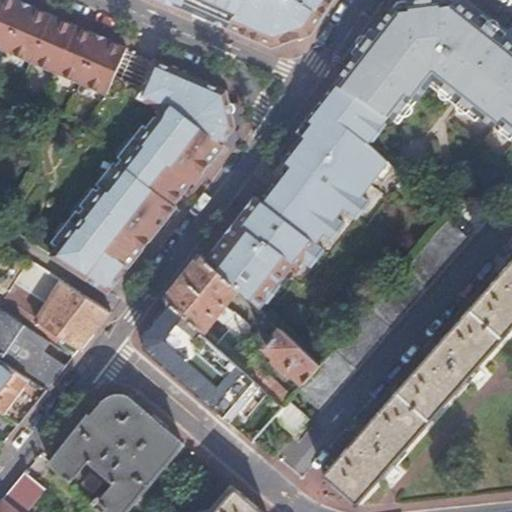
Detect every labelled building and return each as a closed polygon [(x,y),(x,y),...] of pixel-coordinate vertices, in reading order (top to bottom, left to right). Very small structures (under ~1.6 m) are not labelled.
[(12,0),(0,0),(0,41),(7,44),(1,55),(106,98),(128,48),(12,0)] [(163,0),(270,46),(309,32),(317,22),(331,0),(163,0)] [(404,14),(395,11),(386,21),(342,77),(321,103),(305,123),(311,128),(306,134),(301,140),(286,160),(283,164),(287,168),(259,203),(245,221),(240,228),(234,224),(228,231),(203,264),(236,292),(250,304),(276,272),(281,276),(290,265),(295,268),(341,211),(346,215),(358,200),(392,160),(368,142),(362,138),(382,111),(388,116),(397,124),(435,78),(490,121),(495,115),(511,128),(511,40),(487,20),(469,6),(461,0),(450,0),(427,7),(404,14)] [(427,7),(450,0),(413,0),(401,4),(395,11),(404,14),(427,7)] [(219,93),(149,65),(127,103),(144,111),(41,250),(104,291),(110,284),(128,260),(141,242),(157,222),(183,187),(200,165),(223,135),(228,128),(219,93)] [(388,116),(382,111),(362,138),(368,142),(388,116)] [(490,121),(511,138),(511,128),(495,115),(490,121)] [(296,135),(301,140),(306,134),(311,128),(305,123),(296,135)] [(253,199),(234,224),(240,228),(245,221),(259,203),(253,199)] [(358,200),(346,215),(353,221),(365,206),(358,200)] [(292,398),(284,408),(280,413),(301,430),(447,259),(426,241),(415,254),(408,262),(377,299),(320,366),(303,385),(292,398)] [(511,255),(322,477),(357,506),(511,324),(511,255)] [(162,303),(259,385),(284,408),(292,398),(240,354),(246,347),(229,333),(235,326),(231,322),(222,327),(214,320),(236,292),(203,264),(197,259),(190,268),(176,285),(162,303)] [(11,280),(0,295),(0,309),(1,311),(72,358),(82,347),(91,335),(101,323),(110,312),(36,264),(25,281),(49,296),(45,302),(11,280)] [(276,272),(250,304),(255,308),(281,276),(276,272)] [(141,349),(227,423),(259,385),(162,303),(139,333),(140,341),(141,349)] [(0,353),(49,386),(72,358),(1,311),(0,312),(0,353)] [(320,366),(283,333),(267,352),(303,385),(320,366)] [(0,416),(16,427),(21,420),(33,406),(45,392),(0,361),(0,416)] [(85,511),(133,511),(178,455),(128,416),(118,409),(114,407),(110,406),(106,406),(101,408),(93,414),(41,478),(59,492),(85,462),(111,482),(85,511)] [(230,426),(232,427),(252,445),(254,443),(257,440),(269,425),(247,406),(230,426)] [(288,441),(269,425),(257,440),(275,456),(288,441)] [(21,482),(0,507),(0,511),(28,511),(40,498),(21,482)] [(260,511),(230,487),(209,511),(260,511)]
